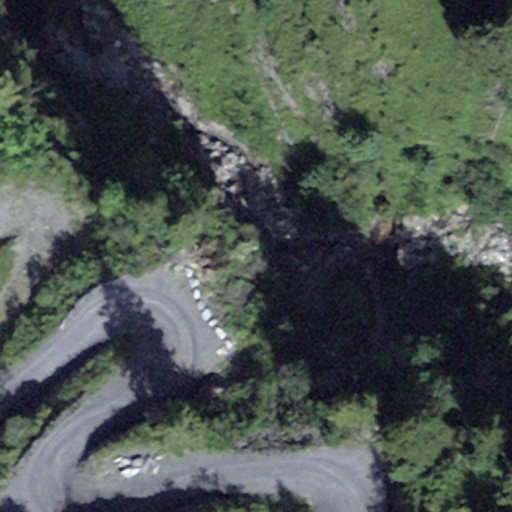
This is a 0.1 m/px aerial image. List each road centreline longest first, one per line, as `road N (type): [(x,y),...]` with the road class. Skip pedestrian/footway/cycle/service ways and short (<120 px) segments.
road 1 (track): [(0,392),(96,320),(123,305),(154,306),(174,314),(185,331),(175,354),(76,445),(43,496),(217,469),(314,478),(336,492),(344,511)]
road 2 (track): [(0,213),(23,209),(39,221),(0,322)]
